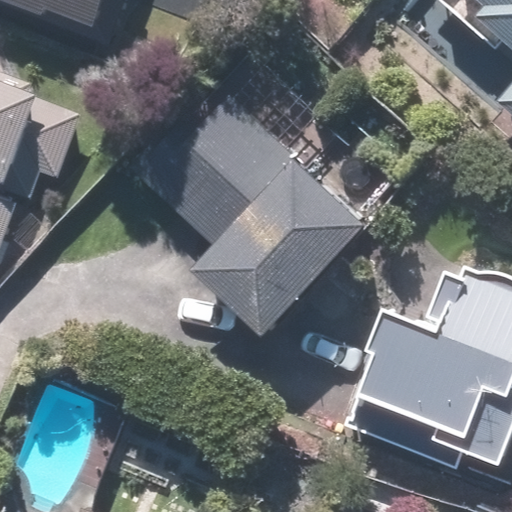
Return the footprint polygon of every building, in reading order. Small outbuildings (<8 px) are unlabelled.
[(0,0),(44,17),(50,0),(61,0),(121,22),(129,0),(0,0)] [(511,0),(458,0),(511,51),(511,95),(502,106),(511,115),(511,0)] [(286,323),(397,214),(331,147),(343,136),(264,56),(154,164),(231,242),(219,254),(286,323)] [(62,85),(0,62),(0,281),(8,284),(38,202),(21,196),(62,85)] [(455,310),(416,297),(372,424),(474,459),(481,439),(511,448),(511,270),(474,257),(455,310)] [(129,511),(96,499),(93,508),(90,511),(129,511)]
